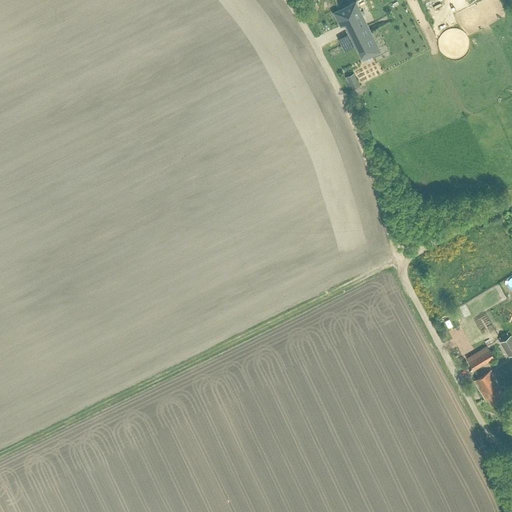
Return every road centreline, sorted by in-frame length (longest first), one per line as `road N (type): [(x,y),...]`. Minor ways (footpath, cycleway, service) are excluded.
road 1 (track): [(0,453),(397,258)]
road 2 (unclassified): [(397,258),(361,139),(287,0)]
road 3 (unclassified): [(498,443),(397,258)]
road 4 (unclassified): [(397,258),(511,201)]
